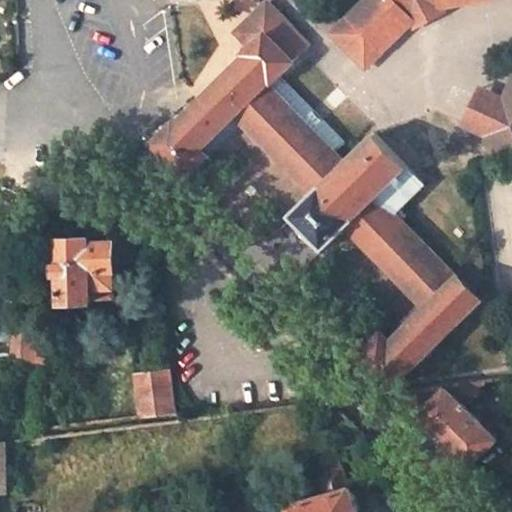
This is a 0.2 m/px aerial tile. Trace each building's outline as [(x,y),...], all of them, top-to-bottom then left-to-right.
[(183,63),(214,59),(206,0),(182,0),(176,1),(183,63)] [(446,6),(474,0),(368,0),(335,32),(368,66),(414,22),(416,26),(446,11),(446,6)] [(261,9),(238,32),(249,43),(270,24),(300,55),(310,44),(268,2),(261,9)] [(393,340),(385,331),(362,353),(389,379),(395,387),(404,379),(482,300),(395,212),(425,181),(378,132),(347,163),(335,150),(344,142),(279,76),(295,60),(300,55),(270,24),(249,43),(253,47),(247,53),(249,55),(202,99),(180,121),(177,120),(158,137),(156,139),(165,149),(189,174),(208,156),(210,154),(203,147),(237,116),(315,193),(295,213),(296,215),(311,230),(324,245),(325,246),(336,236),(347,226),(418,301),(425,309),(393,340)] [(511,153),(511,82),(505,98),(482,88),(465,125),(486,135),(496,159),(511,153)] [(192,183),(212,165),(208,156),(189,174),(192,183)] [(46,214),(16,216),(17,234),(47,232),(46,214)] [(63,300),(95,299),(95,287),(116,286),(115,273),(118,273),(117,240),(94,241),(94,239),(60,240),(63,300)] [(116,286),(95,287),(95,299),(114,299),(116,286)] [(0,295),(0,361),(10,362),(11,330),(13,297),(0,295)] [(388,320),(390,326),(385,331),(393,340),(425,309),(418,301),(405,316),(394,313),(388,320)] [(37,351),(38,332),(11,330),(10,362),(46,364),(46,352),(37,351)] [(46,352),(48,333),(38,332),(37,351),(46,352)] [(176,413),(171,373),(136,376),(141,418),(176,413)] [(481,381),(444,385),(466,406),(485,387),(481,381)] [(472,464),(498,439),(466,406),(444,385),(400,391),(436,427),(472,464)] [(324,453),(326,460),(335,458),(333,451),(324,453)] [(313,455),(320,476),(339,470),(335,458),(326,460),(324,453),(313,455)] [(339,470),(320,476),(315,477),(321,498),(287,511),(354,511),(349,489),(345,491),(339,470)]
